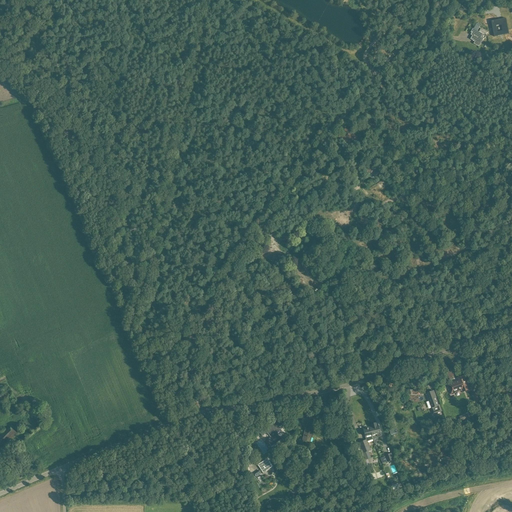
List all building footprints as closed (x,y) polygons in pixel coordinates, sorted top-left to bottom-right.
[(506,18),(491,21),(494,36),(498,36),(496,25),(501,24),(503,35),(509,34),(506,18)] [(472,36),(470,39),(475,42),(478,43),(480,39),(483,41),(484,38),(485,38),(487,36),(486,34),(488,33),(481,29),(479,32),(473,29),(471,32),(472,33),(471,35),(472,36)] [(349,143),(355,135),(345,128),(339,136),(349,143)] [(366,170),(370,174),(375,168),(371,164),(366,170)] [(375,167),(375,168),(370,174),(374,178),(380,171),(375,167)] [(463,392),(470,389),(465,376),(461,378),(462,381),(450,385),(451,389),(449,389),(451,395),(456,393),(455,393),(462,390),(463,392)] [(438,405),(435,398),(436,397),(434,391),(427,394),(434,413),(441,411),(439,405),(438,405)] [(475,402),(483,399),(479,391),(472,394),(475,402)] [(0,401),(1,403),(9,397),(6,392),(0,396),(0,401)] [(315,425),(317,418),(304,415),(302,421),(307,423),(303,440),(310,442),(314,424),(315,425)] [(280,422),(277,418),(272,422),(274,424),(266,430),(264,428),(259,432),(262,436),(267,432),(271,437),(267,440),(272,446),(271,446),(275,451),(285,443),(282,439),(280,436),(279,437),(277,433),(281,430),(280,429),(283,426),(280,422),(280,421),(280,422)] [(372,426),(370,427),(374,439),(376,438),(376,437),(381,436),(380,432),(379,429),(378,425),(377,425),(377,423),(372,424),(372,426)] [(0,448),(17,433),(9,425),(0,433),(0,448)] [(328,441),(333,439),(327,425),(323,427),(326,433),(325,433),(328,441)] [(362,446),(357,448),(359,453),(362,452),(362,453),(363,453),(365,460),(367,459),(371,458),(368,451),(370,451),(367,442),(373,439),(374,439),(370,427),(368,427),(363,429),(364,433),(365,436),(366,440),(360,442),(362,446)] [(387,462),(394,460),(391,453),(384,456),(387,462)] [(261,470),(267,466),(264,461),(258,465),(261,470)]
